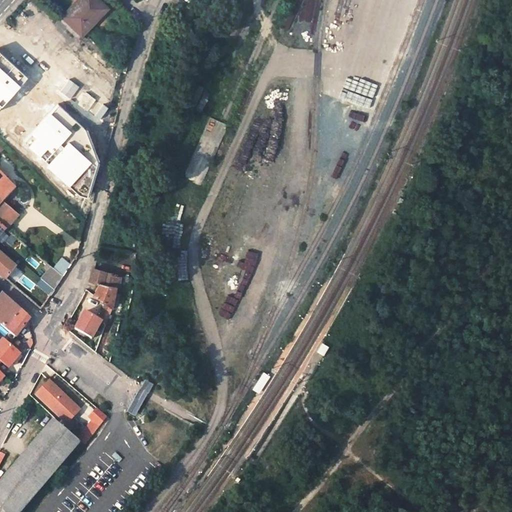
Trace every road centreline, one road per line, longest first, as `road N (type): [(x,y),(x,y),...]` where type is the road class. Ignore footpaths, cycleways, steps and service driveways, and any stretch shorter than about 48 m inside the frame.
road 1 (track): [(511,228),(292,511)]
road 2 (residential): [(119,144),(80,272),(52,330)]
